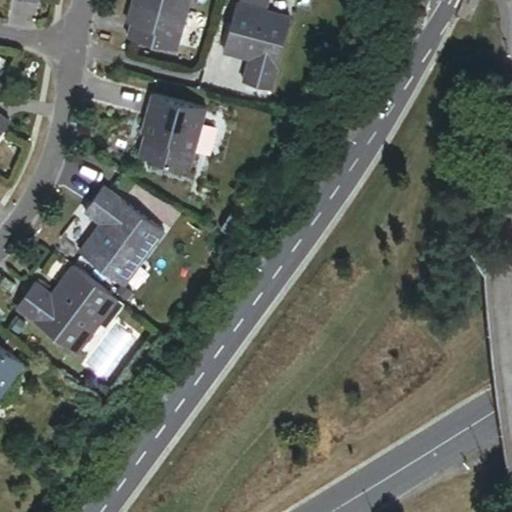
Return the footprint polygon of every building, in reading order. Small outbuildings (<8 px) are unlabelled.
[(134,0),(129,19),(135,20),(140,0),(134,0)] [(140,0),(135,20),(131,35),(180,47),(192,0),(140,0)] [(254,52),(253,58),(247,82),(275,89),(295,16),(240,2),(229,45),(254,52)] [(227,51),(253,58),(254,52),(229,45),(227,51)] [(0,85),(4,79),(0,75),(0,132),(12,117),(0,108),(0,85)] [(0,95),(10,83),(4,79),(0,85),(0,95)] [(154,118),(150,133),(144,151),(194,166),(211,107),(157,92),(149,117),(154,118)] [(145,131),(150,133),(154,118),(149,117),(145,131)] [(140,254),(148,259),(171,228),(108,184),(89,211),(105,222),(85,249),(125,277),(140,254)] [(132,282),(148,259),(140,254),(125,277),(132,282)] [(116,292),(78,264),(57,293),(42,283),(23,307),(83,352),(105,323),(97,317),(116,292)] [(97,317),(105,323),(124,298),(116,292),(97,317)] [(0,401),(30,362),(0,340),(0,401)]
